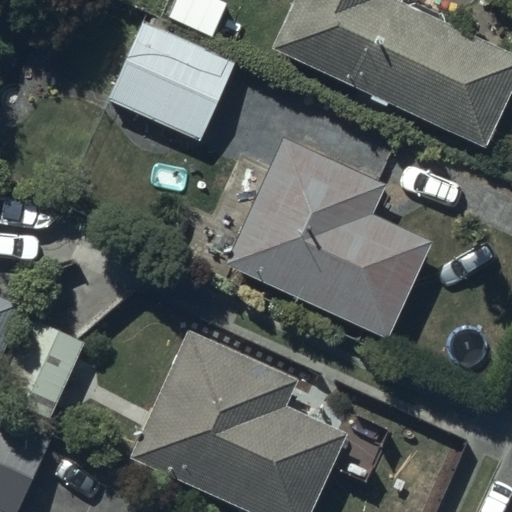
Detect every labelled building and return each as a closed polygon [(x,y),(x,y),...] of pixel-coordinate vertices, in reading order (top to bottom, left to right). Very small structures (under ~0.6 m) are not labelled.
[(299,0),(272,57),(484,157),(511,98),(511,66),(401,14),(407,0),(299,0)] [(148,24),(111,105),(203,147),(240,66),(148,24)] [(386,195),(286,150),(229,274),(392,347),(435,253),(372,225),(386,195)] [(0,350),(24,297),(0,285),(0,350)] [(86,334),(29,307),(0,369),(0,386),(50,410),(86,334)] [(188,319),(129,447),(271,511),(303,511),(344,423),(284,396),(296,368),(188,319)] [(50,432),(0,407),(0,504),(12,511),(50,432)]
